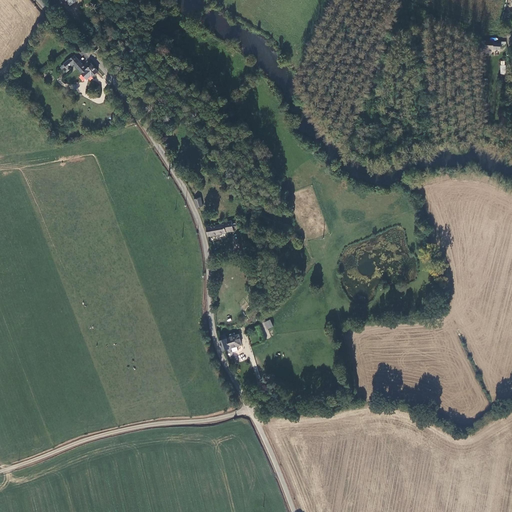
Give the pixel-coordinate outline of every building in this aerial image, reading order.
[(493,50),(501,50),(503,43),(495,43),(494,41),(483,41),(482,49),(487,49),(488,51),(492,51),(493,50)] [(63,64),(67,69),(72,64),(87,79),(92,75),(93,76),(97,71),(91,65),(86,69),(74,55),(63,64)] [(227,232),(234,231),(232,220),(224,222),(224,223),(206,226),(208,237),(227,234),(227,232)] [(243,324),(239,317),(234,319),(238,327),(243,324)] [(270,319),(263,322),(266,329),(273,327),(270,319)] [(228,338),(223,341),(226,350),(244,342),(240,333),(237,334),(236,331),(231,334),(232,337),(228,338)]
